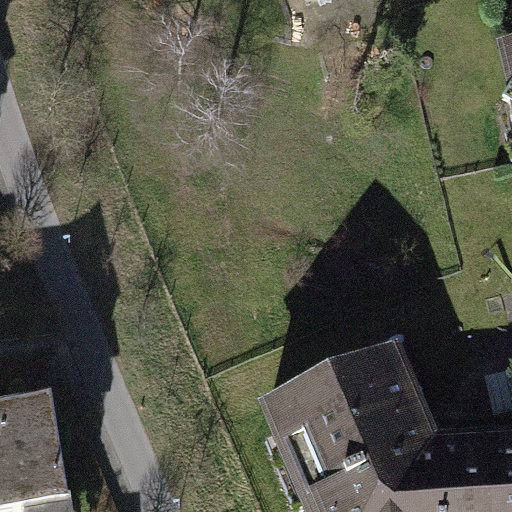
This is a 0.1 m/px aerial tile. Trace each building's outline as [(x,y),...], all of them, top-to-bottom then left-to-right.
[(302,0),(308,14),(341,0),(302,0)] [(511,53),(498,57),(507,105),(502,112),(509,118),(511,131),(511,53)] [(401,360),(255,421),(297,511),(511,511),(511,445),(439,449),(401,360)] [(511,377),(484,382),(490,412),(511,408),(511,377)] [(0,511),(62,511),(47,408),(0,415),(0,511)]
